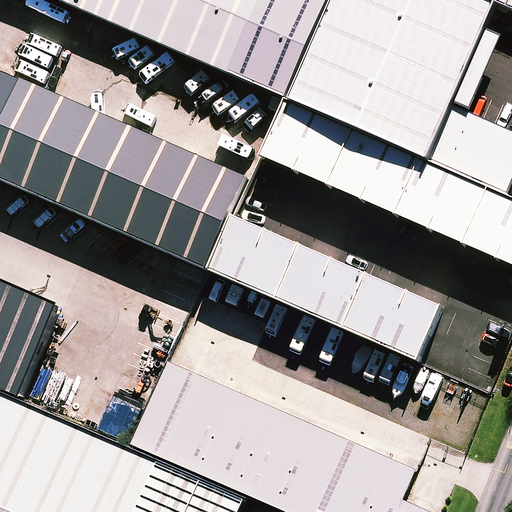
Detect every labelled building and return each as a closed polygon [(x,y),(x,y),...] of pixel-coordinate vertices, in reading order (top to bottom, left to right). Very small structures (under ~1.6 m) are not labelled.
[(266,0),(64,0),(232,75),(266,0)] [(508,4),(499,0),(336,0),(294,95),(511,192),(511,130),(461,108),(508,4)] [(255,175),(0,65),(0,179),(213,272),(255,175)] [(511,192),(294,95),(266,148),(511,254),(511,192)] [(440,306),(241,220),(219,271),(418,357),(440,306)] [(65,293),(0,263),(0,382),(20,391),(65,293)] [(140,439),(303,511),(429,511),(432,505),(410,495),(421,469),(175,359),(140,439)] [(245,511),(249,505),(0,391),(0,511),(245,511)]
